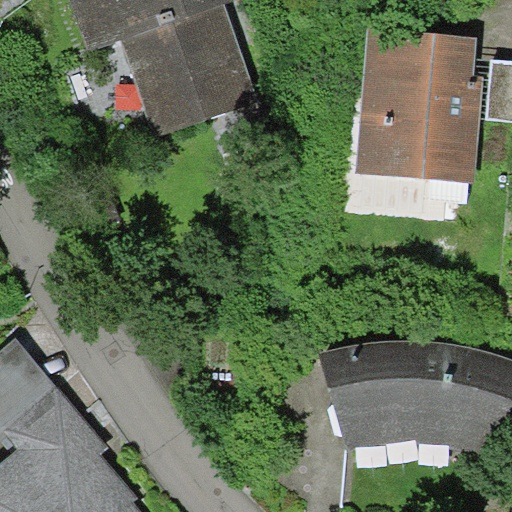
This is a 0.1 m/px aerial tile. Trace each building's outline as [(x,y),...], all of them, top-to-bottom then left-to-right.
[(70,0),(88,50),(120,39),(155,138),(258,102),(224,3),(234,0),(70,0)] [(477,38),(367,28),(355,171),(475,182),(481,117),(484,77),(474,77),(475,58),(477,38)] [(487,118),(491,59),(475,58),(474,77),(484,77),(481,117),(487,118)] [(511,60),(491,59),(487,118),(511,119),(511,60)] [(0,350),(0,442),(11,455),(19,449),(4,431),(57,387),(15,338),(0,350)] [(325,351),(319,352),(350,448),(361,445),(374,443),(390,441),(406,441),(420,441),(436,442),(452,446),(465,449),(481,454),(501,459),(511,432),(511,357),(508,356),(489,351),(478,349),(465,345),(445,342),(432,340),(420,340),(405,340),(392,340),(378,340),(368,341),(356,344),(344,346),(330,350),(325,351)] [(57,387),(4,431),(19,449),(11,455),(0,464),(0,511),(140,511),(133,502),(139,497),(100,454),(107,448),(95,434),(57,387)]
